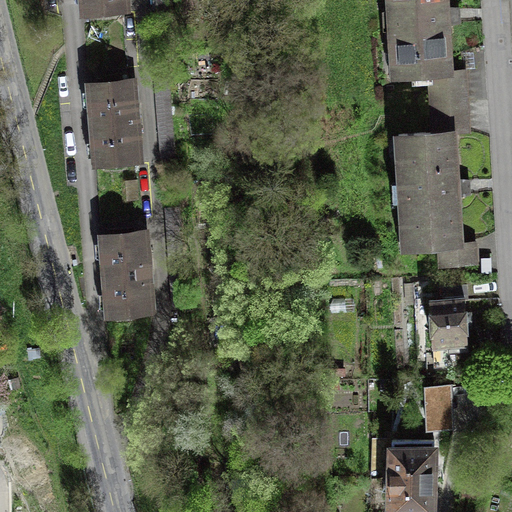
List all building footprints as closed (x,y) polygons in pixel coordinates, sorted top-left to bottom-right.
[(82,0),(83,10),(122,7),(121,0),(82,0)] [(152,0),(154,15),(168,14),(167,0),(152,0)] [(395,74),(395,76),(431,74),(433,103),(465,101),(464,70),(449,71),(446,36),(449,36),(448,23),(456,22),(456,15),(456,8),(447,8),(446,0),(390,0),(394,50),(397,50),(398,74),(395,74)] [(92,116),(96,160),(135,158),(134,139),(139,138),(137,100),(131,101),(129,74),(121,75),(122,83),(90,85),(92,116)] [(155,80),(161,158),(175,157),(169,78),(155,80)] [(435,132),(399,134),(399,135),(402,135),(403,159),(400,159),(404,222),(407,222),(408,246),(405,246),(406,247),(440,245),(441,264),(475,262),(474,242),(459,243),(457,208),(459,207),(458,195),(467,194),(466,187),(466,180),(458,179),(457,167),(454,167),(452,132),(467,131),(465,101),(433,103),(435,132)] [(165,208),(173,306),(186,305),(179,207),(165,208)] [(105,270),(108,311),(147,308),(146,289),(152,289),(149,248),(143,249),(141,225),(134,226),(135,234),(102,236),(105,270)] [(431,340),(431,345),(434,345),(436,372),(448,371),(446,343),(449,343),(449,351),(468,350),(467,342),(468,342),(467,324),(464,284),(442,285),(443,299),(433,300),(433,299),(428,299),(429,304),(430,304),(432,340),(431,340)] [(331,379),(331,391),(340,391),(340,379),(331,379)] [(430,383),(432,421),(455,420),(454,382),(430,383)] [(391,479),(433,481),(434,460),(434,440),(392,438),(391,479)] [(431,511),(432,497),(433,481),(391,479),(390,511),(416,511),(415,511),(431,511)]
